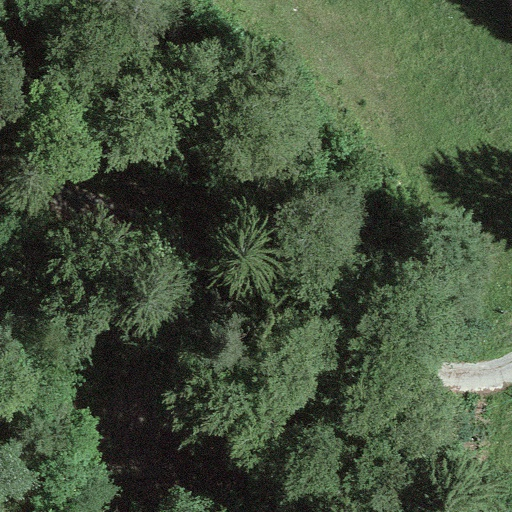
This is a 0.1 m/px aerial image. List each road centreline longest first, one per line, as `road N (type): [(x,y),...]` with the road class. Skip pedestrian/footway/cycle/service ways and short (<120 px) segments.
road 1 (track): [(511,366),(452,378),(346,338),(121,225),(0,190)]
road 2 (track): [(0,262),(83,289),(154,338),(267,469),(287,511)]
